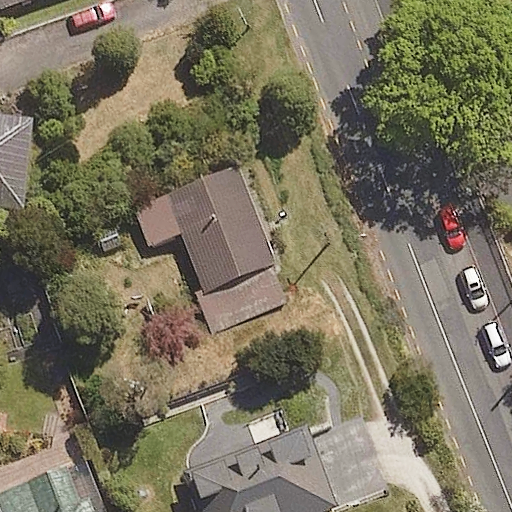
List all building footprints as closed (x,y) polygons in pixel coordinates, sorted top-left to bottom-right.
[(0,0),(0,12),(34,0),(0,0)] [(0,123),(0,210),(34,213),(41,127),(0,123)] [(289,302),(244,174),(139,212),(152,249),(186,237),(208,297),(201,300),(212,330),(289,302)] [(343,511),(316,432),(199,472),(212,511),(343,511)] [(108,511),(92,467),(1,501),(4,511),(108,511)]
